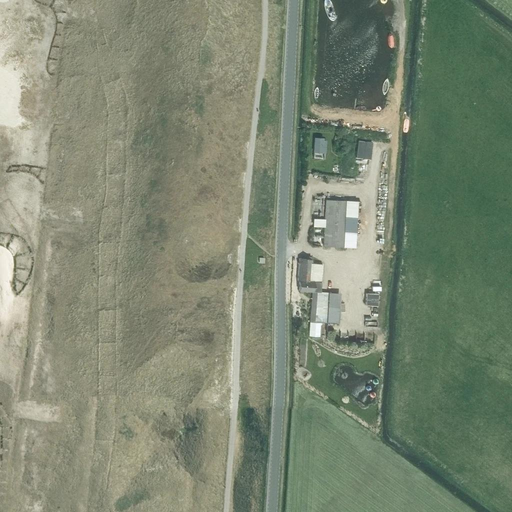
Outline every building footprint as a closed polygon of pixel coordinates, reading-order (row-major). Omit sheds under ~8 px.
[(329,0),(323,0),(323,1),(323,4),(326,13),(329,18),(330,20),(332,20),(334,19),(334,17),(333,10),(330,2),(329,0)] [(58,104),(57,112),(65,113),(66,105),(58,104)] [(312,152),(324,153),(325,153),(325,147),(322,147),(323,138),(313,137),(312,152)] [(357,141),(355,157),(369,159),(371,142),(357,141)] [(324,199),(322,246),(344,247),(345,232),(345,217),(346,201),(324,199)] [(298,258),(296,281),(298,281),(298,290),(297,291),(302,291),(311,292),(308,322),(309,322),(320,323),(335,324),(337,293),(320,292),(321,264),(311,263),(312,259),(298,258)] [(365,293),(364,305),(377,306),(378,294),(365,293)] [(309,322),(308,336),(319,337),(320,323),(309,322)]
